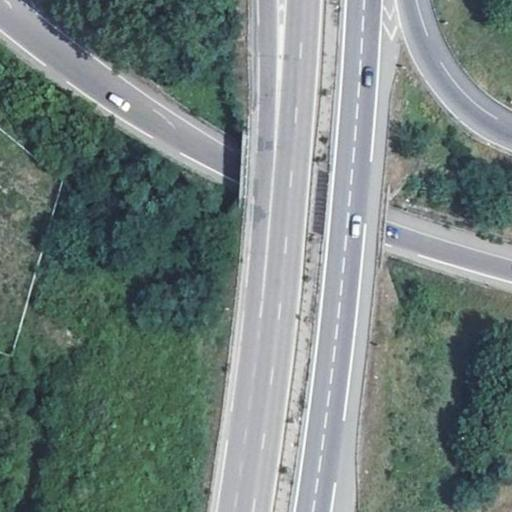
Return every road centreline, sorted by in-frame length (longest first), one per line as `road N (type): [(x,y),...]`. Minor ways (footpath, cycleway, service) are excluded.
road 1 (motorway): [(0,0),(138,109),(320,217),(511,276)]
road 2 (motorway): [(311,511),(347,249),(363,0)]
road 3 (motorway): [(296,129),(251,511)]
road 4 (motorway): [(511,136),(464,108),(435,61),(413,0)]
road 5 (motorway): [(273,0),(296,129)]
road 6 (motorway): [(302,0),(296,129)]
